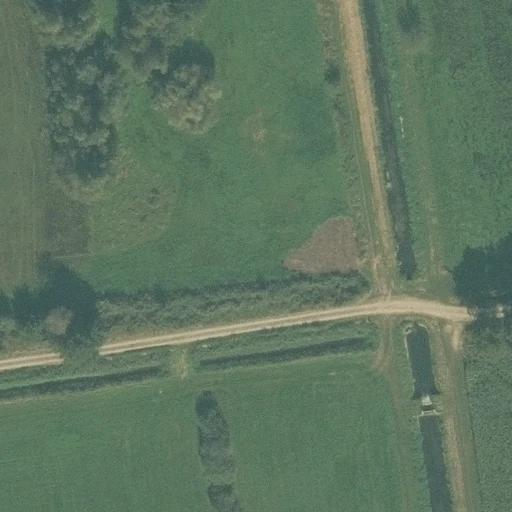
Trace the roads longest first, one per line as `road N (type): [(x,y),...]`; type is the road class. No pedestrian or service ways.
road 1 (track): [(383,305),(0,365)]
road 2 (track): [(341,0),(383,305)]
road 3 (track): [(442,313),(475,511)]
